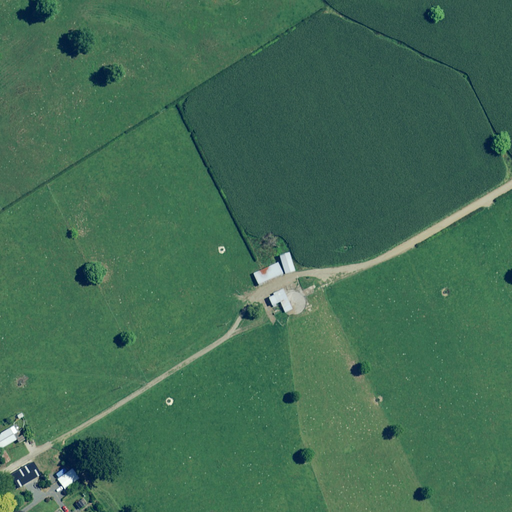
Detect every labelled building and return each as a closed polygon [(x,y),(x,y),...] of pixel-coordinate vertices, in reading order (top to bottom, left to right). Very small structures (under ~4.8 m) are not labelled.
[(294,272),(288,253),(278,256),(284,275),(294,272)] [(282,277),(277,266),(255,276),(260,287),(282,277)] [(291,310),(283,290),(269,296),(273,305),(279,302),(284,313),(291,310)] [(20,444),(27,440),(24,435),(23,436),(17,426),(3,434),(2,433),(0,433),(0,447),(1,450),(18,440),(20,444)] [(13,461),(7,451),(1,454),(8,464),(13,461)] [(80,480),(73,470),(59,480),(66,490),(80,480)] [(87,506),(82,500),(77,504),(81,510),(87,506)]
